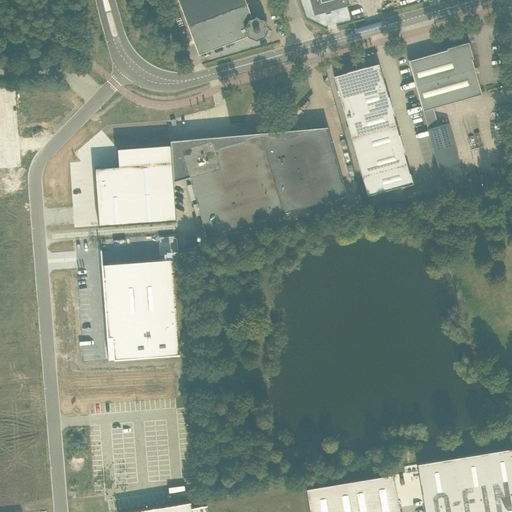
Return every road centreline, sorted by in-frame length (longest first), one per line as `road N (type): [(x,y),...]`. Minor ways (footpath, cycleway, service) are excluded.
road 1 (unclassified): [(96,99),(34,169),(61,511)]
road 2 (secondary): [(129,64),(160,82),(175,81),(307,46)]
road 3 (secondary): [(307,46),(472,0)]
road 4 (unknown): [(163,104),(163,227)]
